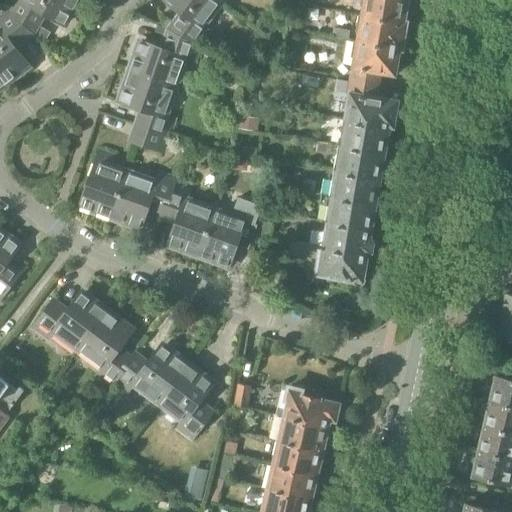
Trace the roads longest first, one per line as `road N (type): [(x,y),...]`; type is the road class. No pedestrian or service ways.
road 1 (residential): [(412,375),(246,304),(96,257),(0,181)]
road 2 (tertiary): [(428,377),(493,0)]
road 3 (tertiary): [(478,0),(412,375)]
road 4 (residential): [(0,134),(99,56),(122,0)]
road 5 (tertiary): [(412,375),(380,511)]
road 6 (tertiary): [(397,511),(428,377)]
